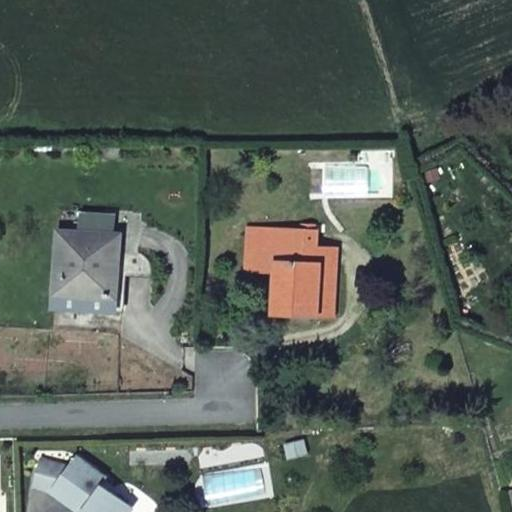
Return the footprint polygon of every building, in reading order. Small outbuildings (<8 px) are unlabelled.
[(61,209),(55,307),(118,311),(122,252),(140,253),(142,213),(61,209)] [(316,247),(317,231),(249,228),(248,269),(276,270),(275,313),(318,315),(320,266),(336,266),(337,248),(316,247)] [(334,316),(336,266),(320,266),(318,315),(334,316)] [(303,438),(285,441),(288,455),(306,451),(303,438)] [(105,475),(77,455),(69,466),(53,489),(81,509),(78,511),(129,511),(134,505),(100,481),(105,475)] [(41,459),(35,484),(53,489),(69,466),(41,459)]
